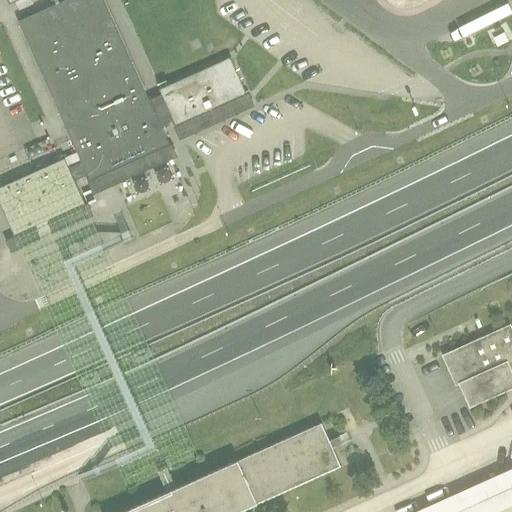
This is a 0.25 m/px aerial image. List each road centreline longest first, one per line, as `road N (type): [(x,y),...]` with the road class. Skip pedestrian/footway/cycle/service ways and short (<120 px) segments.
road 1 (motorway): [(511,151),(0,390)]
road 2 (motorway): [(0,494),(146,431),(291,314)]
road 3 (motorway): [(0,448),(291,314)]
road 4 (unknown): [(447,472),(395,328),(408,313),(511,261)]
road 5 (motorway): [(291,314),(511,208)]
road 6 (unknown): [(375,138),(354,140),(307,117),(263,125),(226,156),(219,222)]
